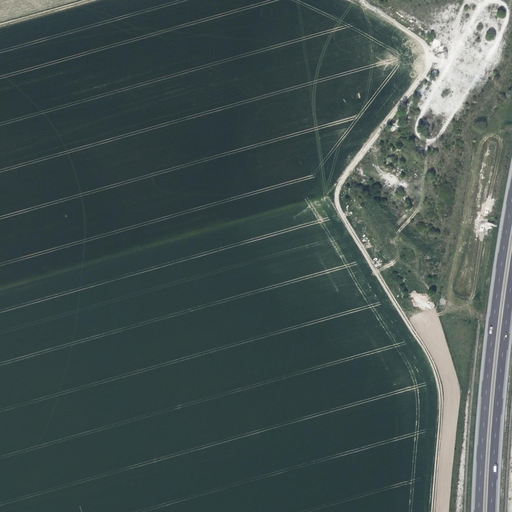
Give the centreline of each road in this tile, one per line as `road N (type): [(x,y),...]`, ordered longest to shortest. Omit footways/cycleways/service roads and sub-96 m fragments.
road 1 (track): [(432,511),(443,387),(335,193),(426,71),(431,52),(419,36),(356,0)]
road 2 (motorway): [(511,202),(478,511)]
road 3 (motorway): [(491,511),(511,285)]
